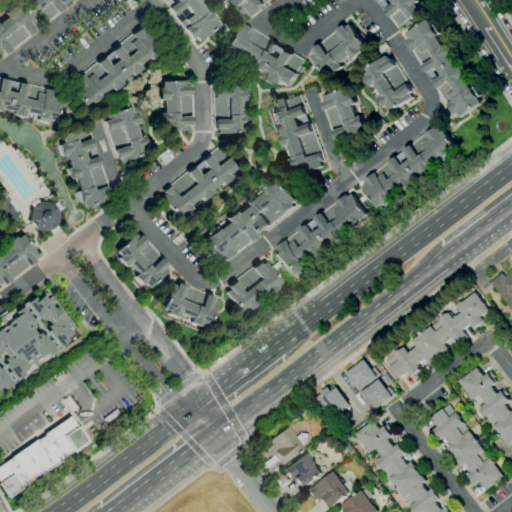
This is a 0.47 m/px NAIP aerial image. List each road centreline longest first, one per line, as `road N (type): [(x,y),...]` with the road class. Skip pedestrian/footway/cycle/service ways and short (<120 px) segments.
road 1 (residential): [(362,0),(435,108),(345,188),(208,281),(131,202)]
road 2 (residential): [(154,0),(200,60),(201,146),(0,298)]
road 3 (primary): [(511,167),(277,346)]
road 4 (primary): [(215,434),(446,256)]
road 5 (residential): [(59,256),(186,416),(215,434)]
road 6 (residential): [(215,434),(203,403),(78,243)]
road 7 (primary): [(203,403),(57,511)]
road 8 (primary): [(111,511),(215,434)]
